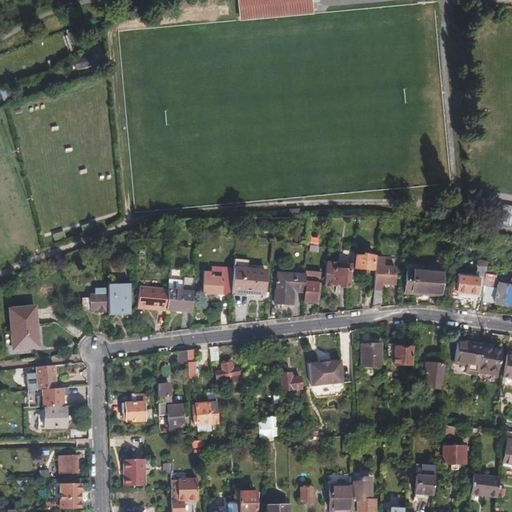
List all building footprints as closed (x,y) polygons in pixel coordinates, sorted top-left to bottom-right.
[(308,0),(304,0),(238,6),(239,18),(310,12),(308,0)] [(90,54),(73,59),(75,67),(92,63),(90,54)] [(92,222),(81,225),(83,232),(94,229),(92,222)] [(63,231),(52,234),(54,241),(65,238),(63,231)] [(314,253),(315,246),(306,245),(305,252),(314,253)] [(374,263),(375,259),(351,256),(350,266),(350,269),(373,272),(374,263)] [(350,266),(324,263),(321,286),(330,287),(330,285),(337,286),(337,288),(345,288),(347,273),(350,273),(350,269),(350,266)] [(382,265),(374,263),(373,272),(369,306),(378,306),(380,281),(392,282),(393,273),(387,273),(388,267),(382,267),(382,265)] [(229,271),(227,290),(258,293),(261,269),(230,266),(229,271)] [(198,292),(227,295),(227,290),(229,271),(200,268),(198,292)] [(438,294),(440,272),(406,269),(404,291),(438,294)] [(316,284),(317,273),(302,271),(301,274),(301,282),(303,282),(301,302),(312,303),(313,293),(318,293),(318,284),(316,284)] [(301,282),(301,274),(273,272),(272,283),(271,283),(269,300),(287,302),(288,289),(300,290),(301,282)] [(456,283),(447,282),(445,295),(472,298),(473,297),(474,287),(481,288),(481,286),(483,274),(476,273),(475,280),(456,277),(456,283)] [(492,275),(483,274),(481,286),(491,287),(492,275)] [(190,276),(179,275),(178,281),(178,289),(164,288),(164,289),(162,308),(186,311),(190,276)] [(178,289),(178,281),(165,280),(164,288),(178,289)] [(492,303),(511,305),(511,286),(495,284),(494,288),(492,303)] [(126,311),(124,285),(103,286),(105,315),(113,314),(113,312),(126,311)] [(164,289),(136,286),(133,309),(161,312),(162,308),(164,289)] [(479,301),(492,303),(494,288),(491,287),(481,286),(481,288),(480,298),(479,301)] [(101,308),(101,287),(93,287),(93,290),(91,290),(91,293),(86,293),(86,296),(79,297),(79,307),(87,307),(87,308),(94,308),(101,308)] [(473,297),(480,298),(481,288),(474,287),(473,297)] [(34,346),(30,306),(6,308),(10,348),(34,346)] [(281,353),(279,339),(271,340),(273,354),(281,353)] [(475,370),(478,344),(454,341),(451,362),(464,363),(463,372),(474,374),(475,370)] [(392,342),(384,342),(384,358),(390,359),(390,363),(408,364),(409,346),(392,346),(392,342)] [(379,364),(378,343),(359,343),(359,364),(379,364)] [(487,345),(478,344),(475,370),(494,373),(498,349),(487,347),(487,345)] [(216,361),(215,347),(207,348),(208,361),(216,361)] [(511,355),(502,354),(499,376),(511,377),(511,355)] [(213,371),(213,378),(228,376),(228,383),(237,381),(235,368),(229,368),(228,363),(225,360),(219,361),(217,364),(218,370),(213,371)] [(338,362),(326,362),(317,363),(306,364),(307,386),(329,385),(329,387),(331,389),(336,389),(337,387),(338,384),(339,384),(338,362)] [(437,388),(439,363),(421,362),(419,387),(437,388)] [(32,366),(33,389),(52,388),(50,365),(32,366)] [(288,378),(287,372),(277,373),(278,390),(298,388),(297,377),(288,378)] [(228,376),(213,378),(214,385),(228,383),(228,376)] [(165,429),(169,429),(173,429),(173,425),(179,425),(179,406),(166,406),(166,385),(154,385),(154,399),(160,399),(160,404),(155,404),(155,415),(165,415),(165,429)] [(144,402),(144,393),(128,394),(128,403),(119,403),(119,413),(123,413),(123,422),(141,422),(141,402),(144,402)] [(57,406),(57,397),(39,398),(39,425),(60,425),(60,406),(57,406)] [(213,424),(212,402),(191,403),(192,413),(189,413),(190,416),(192,416),(193,422),(193,425),(206,424),(213,424)] [(254,434),(271,434),(271,417),(262,417),(262,422),(254,423),(254,434)] [(440,426),(439,434),(454,436),(455,428),(440,426)] [(511,465),(511,438),(504,438),(500,464),(511,465)] [(461,465),(462,447),(441,446),(440,463),(461,465)] [(73,473),(72,456),(54,456),(54,473),(73,473)] [(411,494),(429,495),(431,458),(414,457),(411,494)] [(140,460),(121,460),(121,477),(118,477),(118,486),(141,485),(140,460)] [(32,479),(47,479),(46,471),(32,471),(32,479)] [(349,485),(349,503),(355,503),(355,510),(372,510),(371,498),(369,498),(368,475),(358,476),(358,479),(349,479),(349,485)] [(468,475),(467,493),(493,496),(495,477),(468,475)] [(179,511),(179,499),(193,498),(192,479),(174,479),(175,497),(168,497),(168,511),(179,511)] [(22,487),(22,480),(10,480),(19,489),(22,487)] [(55,509),(75,509),(75,485),(55,485),(55,509)] [(326,511),(349,511),(349,503),(349,485),(325,485),(326,511)] [(306,498),(305,488),(298,489),(299,502),(309,501),(309,498),(306,498)] [(233,511),(251,511),(252,501),(255,501),(254,494),(251,494),(251,491),(233,492),(233,511)]
